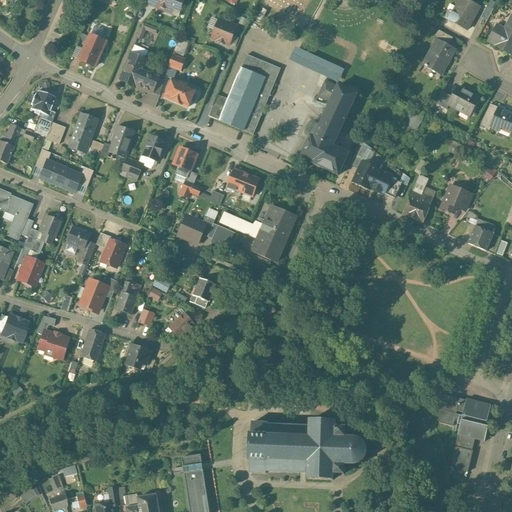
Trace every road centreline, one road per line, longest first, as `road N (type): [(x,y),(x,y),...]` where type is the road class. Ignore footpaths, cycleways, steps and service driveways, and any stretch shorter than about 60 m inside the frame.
road 1 (residential): [(323,188),(34,61)]
road 2 (residential): [(273,307),(219,311),(176,347),(0,297)]
road 3 (residential): [(511,273),(323,188)]
road 4 (residential): [(323,188),(281,310),(273,307)]
